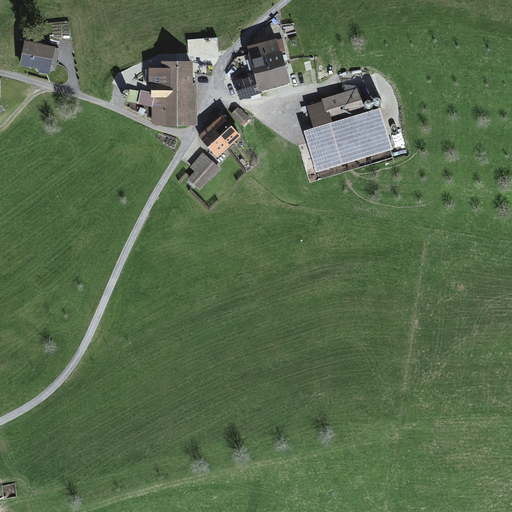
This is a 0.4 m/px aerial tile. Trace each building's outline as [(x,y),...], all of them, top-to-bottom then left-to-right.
[(217,38),(187,40),(189,60),(218,57),(217,38)] [(251,59),(280,51),(277,40),(249,47),(250,54),(249,54),(251,59)] [(59,49),(26,43),(21,64),(55,70),(59,49)] [(280,51),(251,59),(254,71),(283,62),(280,51)] [(163,70),(147,70),(146,83),(154,85),(154,94),(142,92),(140,102),(153,105),(154,123),(190,122),(191,62),(163,62),(163,70)] [(283,62),(254,71),(255,75),(260,91),(261,94),(263,93),(261,87),(288,80),(283,62)] [(260,91),(255,75),(235,82),(240,98),(260,91)] [(324,102),(310,106),(317,129),(307,132),(318,169),(390,148),(379,111),(365,115),(358,90),(323,100),(324,102)] [(238,108),(232,114),(243,124),(248,119),(238,108)] [(212,126),(228,145),(240,134),(223,116),(212,126)] [(228,145),(212,126),(200,137),(217,155),(228,145)] [(214,165),(203,155),(192,167),(196,171),(190,178),(197,184),(214,165)]
